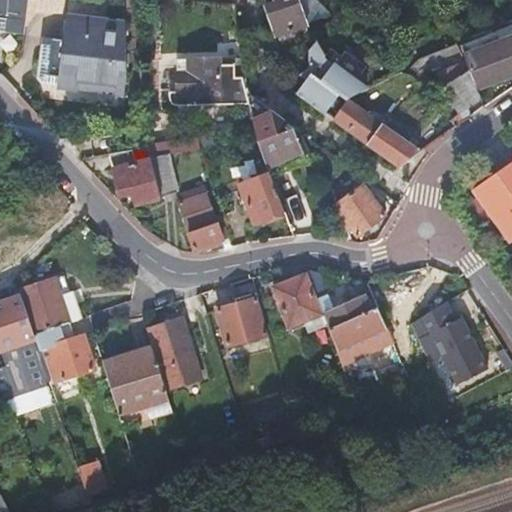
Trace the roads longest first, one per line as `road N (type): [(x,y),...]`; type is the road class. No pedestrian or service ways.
road 1 (residential): [(0,97),(147,256),(175,274),(316,252),(380,259),(427,231)]
road 2 (residential): [(427,231),(426,201),(440,162),(511,101)]
road 3 (residential): [(427,231),(469,262),(511,321)]
